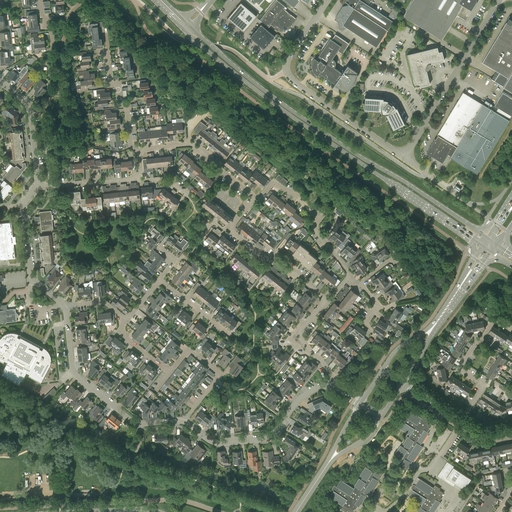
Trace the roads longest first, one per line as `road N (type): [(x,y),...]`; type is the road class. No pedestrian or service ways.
road 1 (secondary): [(465,227),(329,140),(182,25)]
road 2 (unclassified): [(403,158),(285,71),(326,0)]
road 3 (residential): [(182,421),(219,374),(187,350),(165,370),(123,338),(126,320)]
road 4 (residential): [(182,421),(134,422),(79,379),(63,306)]
road 5 (unclassified): [(403,158),(500,0)]
road 6 (residential): [(333,386),(298,398),(265,438),(217,443),(182,421)]
road 7 (residential): [(326,299),(229,230),(255,197)]
road 8 (residential): [(255,197),(271,184),(295,194),(349,275)]
road 9 (residential): [(63,306),(31,277),(22,206),(37,185)]
road 10 (residential): [(255,197),(196,146),(139,150)]
road 11 (residential): [(139,150),(130,147),(127,112),(110,81),(104,30)]
